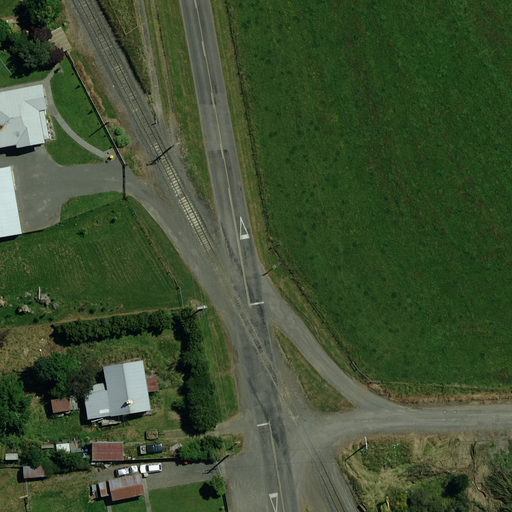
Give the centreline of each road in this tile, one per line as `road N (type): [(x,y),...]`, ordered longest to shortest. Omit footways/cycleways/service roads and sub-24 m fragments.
road 1 (tertiary): [(194,0),(246,288)]
road 2 (residential): [(387,419),(341,381),(280,310),(246,288)]
road 3 (tertiary): [(246,288),(275,456)]
road 4 (residential): [(387,419),(511,416)]
